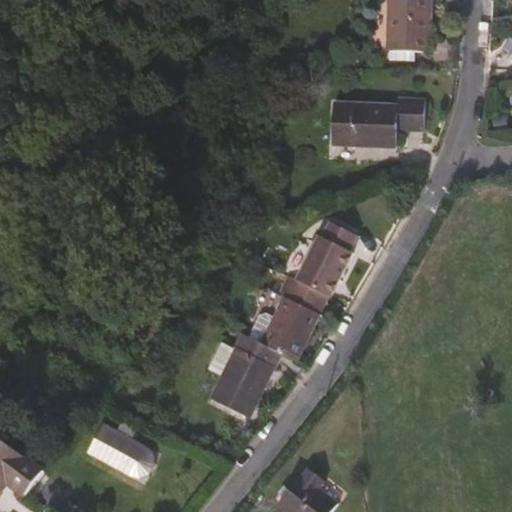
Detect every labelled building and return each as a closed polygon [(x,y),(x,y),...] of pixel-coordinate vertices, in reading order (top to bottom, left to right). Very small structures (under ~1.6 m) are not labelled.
[(428,54),(430,0),(394,0),(391,52),(428,54)] [(426,130),(426,101),(399,100),(399,106),(335,105),(334,146),(398,148),(398,130),(426,130)] [(295,363),(323,316),(319,315),(325,304),(301,291),(296,300),(288,296),(288,298),(280,293),(271,311),(277,315),(261,342),(282,356),(295,363)] [(249,418),(282,356),(261,342),(244,333),(210,399),(249,418)] [(148,448),(104,425),(89,453),(137,481),(149,478),(155,467),(154,455),(148,448)] [(44,470),(0,436),(0,490),(7,482),(25,495),(44,470)] [(331,511),(338,503),(320,489),(325,481),(309,468),(306,473),(304,475),(302,475),(279,504),(288,511),(331,511)]
